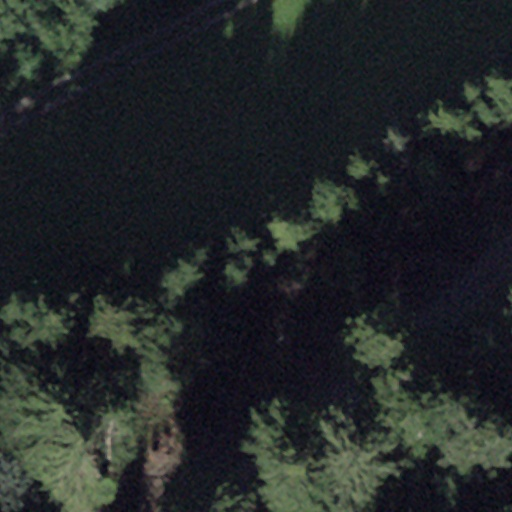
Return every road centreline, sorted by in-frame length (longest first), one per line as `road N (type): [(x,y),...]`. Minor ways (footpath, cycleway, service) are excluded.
road 1 (track): [(511,251),(216,511)]
road 2 (track): [(241,0),(0,130)]
